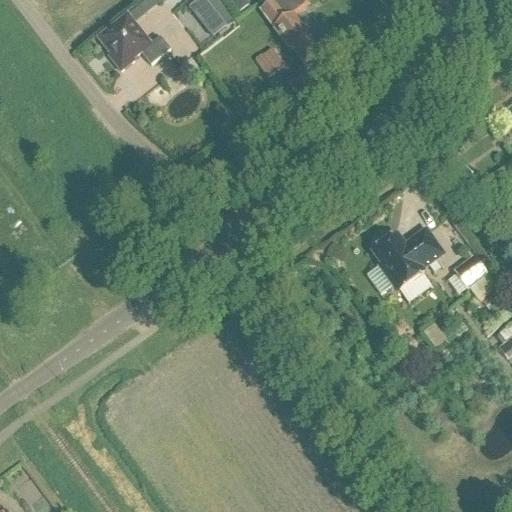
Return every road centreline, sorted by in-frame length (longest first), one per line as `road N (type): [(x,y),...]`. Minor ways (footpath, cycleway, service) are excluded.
road 1 (tertiary): [(228,244),(405,97),(451,0)]
road 2 (residential): [(16,0),(70,73),(228,244)]
road 3 (unclassified): [(238,267),(298,371),(401,511)]
road 4 (tertiary): [(0,405),(228,244)]
